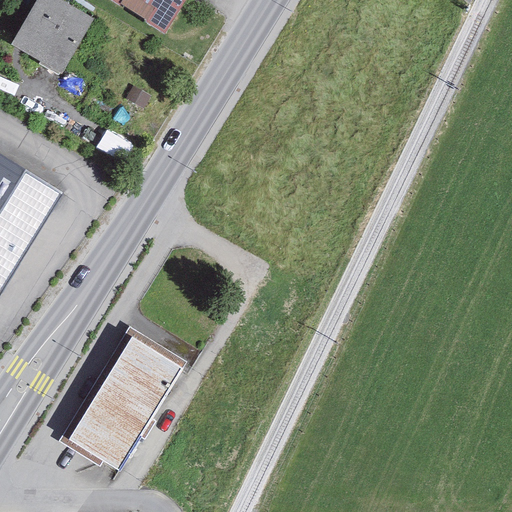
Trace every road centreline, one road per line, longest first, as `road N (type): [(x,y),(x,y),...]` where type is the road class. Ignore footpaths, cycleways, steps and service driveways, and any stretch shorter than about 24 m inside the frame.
road 1 (secondary): [(0,435),(271,0)]
road 2 (unknown): [(0,309),(96,162)]
road 3 (residential): [(0,499),(137,501),(163,511)]
